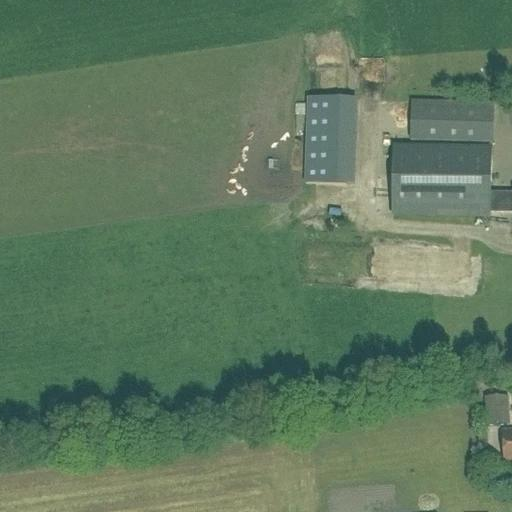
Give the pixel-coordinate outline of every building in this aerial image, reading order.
[(494,104),(411,102),(410,144),(493,146),(494,104)] [(344,133),(332,134),(334,158),(346,157),(344,133)] [(511,195),(490,195),(491,153),(394,152),(393,215),(489,217),(490,215),(511,215),(511,195)] [(511,395),(492,397),(494,426),(511,424),(511,395)] [(501,453),(502,429),(494,429),(493,453),(501,453)]
